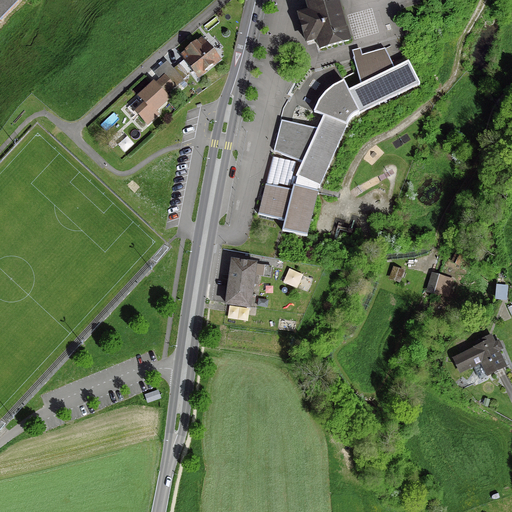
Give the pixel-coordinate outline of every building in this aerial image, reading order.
[(0,0),(0,22),(2,20),(1,19),(19,0),(0,0)] [(319,49),(347,41),(335,0),(316,0),(306,3),(309,13),(298,16),(306,42),(316,39),(319,49)] [(193,71),(197,76),(217,60),(205,44),(204,44),(201,40),(181,56),(193,71)] [(393,69),(390,64),(384,49),(352,58),(360,85),(347,92),(342,83),(332,88),(324,94),(318,102),(314,113),(322,117),(316,130),(289,123),(287,131),(279,129),(273,151),(301,164),(295,178),(296,178),(294,187),(292,187),(291,192),(264,185),(257,215),(283,221),(281,231),(306,237),(306,236),(305,236),(310,215),(311,216),(311,215),(311,214),(316,194),(317,194),(317,193),(315,192),(316,188),(318,188),(319,187),(318,187),(344,127),(345,127),(346,127),(345,126),(347,122),(349,118),(352,116),(357,113),(357,115),(358,114),(357,113),(416,84),(417,86),(418,85),(407,63),(393,69)] [(187,75),(178,64),(172,69),(182,80),(187,75)] [(176,85),(182,80),(172,69),(167,74),(176,85)] [(156,88),(152,84),(138,96),(145,104),(136,112),(146,123),(155,114),(153,112),(167,99),(163,96),(172,87),(163,77),(159,80),(161,83),(156,88)] [(461,257),(455,254),(451,262),(457,264),(461,257)] [(254,264),(231,261),(225,304),(248,308),(252,284),(255,284),(257,276),(269,278),(270,267),(254,265),(254,264)] [(390,278),(397,281),(401,272),(393,269),(390,278)] [(428,291),(433,292),(447,296),(451,281),(432,276),(428,291)] [(496,350),(493,345),(489,337),(480,341),(481,344),(474,348),(474,349),(453,359),(459,372),(480,362),(487,375),(504,367),(496,350)] [(289,386),(291,396),(303,393),(300,383),(289,386)]
